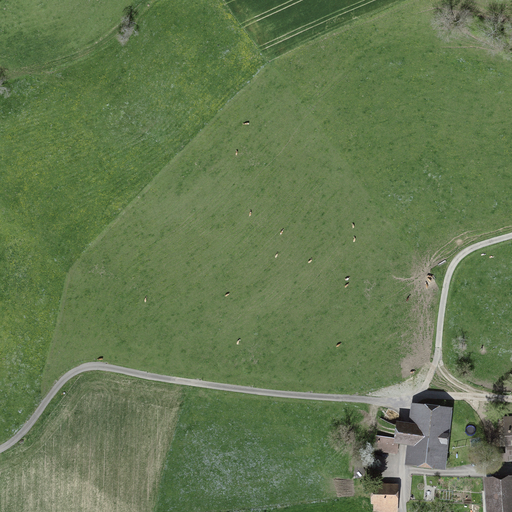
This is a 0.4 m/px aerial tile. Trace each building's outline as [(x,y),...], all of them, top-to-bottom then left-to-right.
[(417,428),(411,427),(409,441),(415,442),(412,461),(439,464),(444,422),(448,423),(449,417),(445,417),(446,409),(419,406),(417,428)] [(398,439),(378,436),(377,449),(397,452),(398,439)] [(356,453),(355,478),(373,479),(374,454),(356,453)] [(489,511),(511,511),(511,479),(488,480),(489,511)] [(393,511),(395,488),(375,488),(374,511),(384,511),(393,511)]
